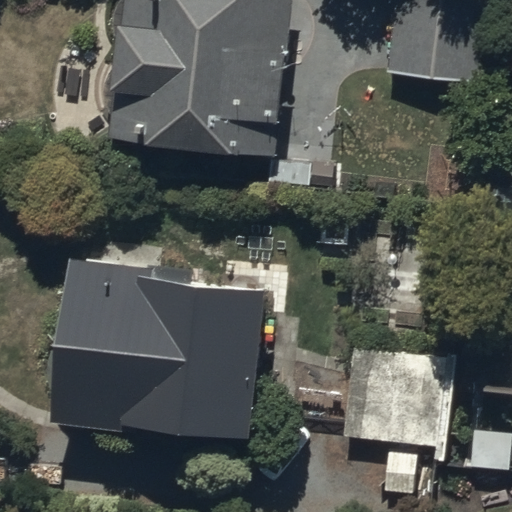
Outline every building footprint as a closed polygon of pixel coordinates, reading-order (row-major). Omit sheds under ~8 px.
[(281,143),(295,0),(122,0),(107,129),(268,145),(265,177),(314,181),(318,147),(281,143)] [(397,0),(389,64),(481,75),(489,0),(397,0)] [(256,426),(268,274),(269,270),(166,261),(166,254),(68,246),(54,409),(256,426)] [(354,342),(345,431),(391,435),(386,485),(415,488),(419,438),(447,441),(455,352),(354,342)] [(511,434),(511,435),(511,425),(472,425),(471,462),(511,463),(511,462),(511,434)]
